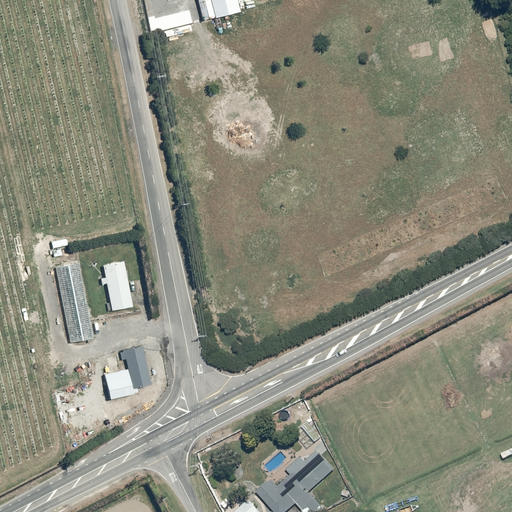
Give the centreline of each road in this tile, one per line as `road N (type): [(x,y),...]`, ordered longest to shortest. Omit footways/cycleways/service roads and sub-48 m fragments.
road 1 (unclassified): [(187,353),(117,0)]
road 2 (primary): [(511,259),(204,426)]
road 3 (primary): [(199,408),(511,253)]
road 4 (primary): [(82,469),(169,403),(187,353)]
road 5 (primary): [(163,448),(40,511)]
